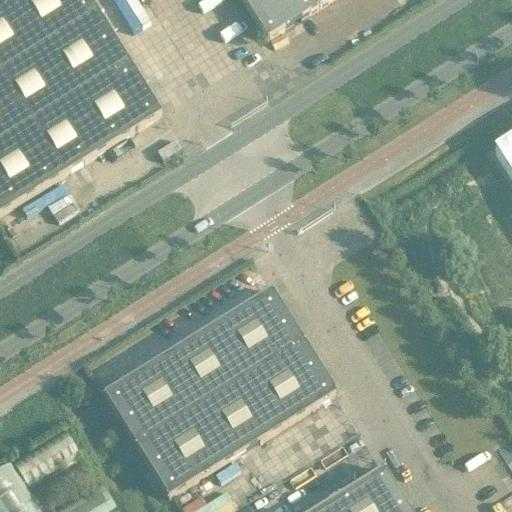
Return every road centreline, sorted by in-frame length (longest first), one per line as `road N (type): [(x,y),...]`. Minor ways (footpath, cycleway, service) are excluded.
road 1 (unclassified): [(458,511),(255,196)]
road 2 (secondary): [(255,196),(511,33)]
road 3 (secondary): [(0,357),(255,196)]
road 4 (secondary): [(464,0),(223,150)]
road 5 (secondary): [(223,150),(0,290)]
road 6 (unclassified): [(223,150),(141,0)]
